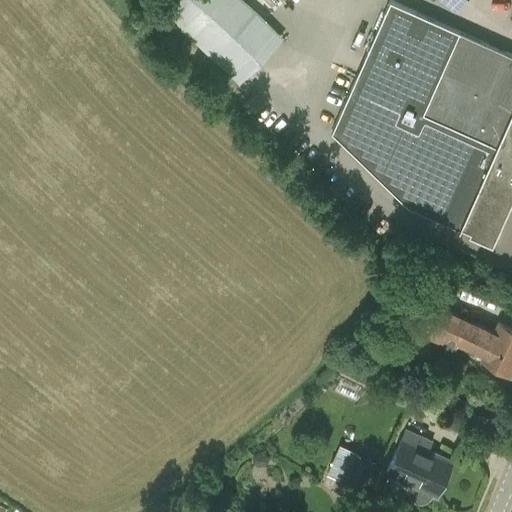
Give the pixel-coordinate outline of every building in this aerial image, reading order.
[(496,244),(511,208),(511,54),(391,0),(332,132),(409,206),(496,244)] [(442,0),(456,11),(465,0),(442,0)] [(510,372),(511,367),(511,328),(498,322),(494,331),(442,307),(430,334),(454,345),(457,340),(484,353),(481,358),(510,372)] [(400,328),(391,346),(424,362),(433,343),(400,328)] [(387,472),(410,483),(408,488),(409,491),(409,494),(412,498),(415,501),(421,502),(427,501),(430,498),(433,493),(437,495),(453,460),(426,448),(430,439),(406,429),(387,472)] [(341,480),(337,489),(357,498),(374,461),(354,452),(341,480)]
